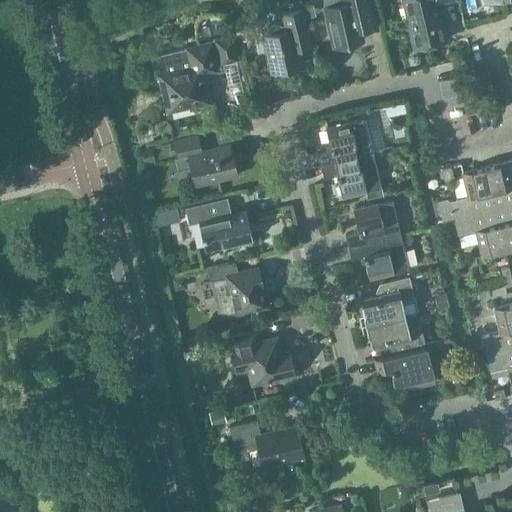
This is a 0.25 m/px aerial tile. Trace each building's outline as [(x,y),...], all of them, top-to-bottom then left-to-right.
[(323,0),(323,4),(323,7),(332,47),(362,40),(360,31),(373,27),(374,27),(370,12),(367,0),(323,0)] [(449,0),(401,0),(413,48),(446,40),(437,3),(449,0)] [(309,4),(303,5),(306,18),(315,16),(313,6),(309,4)] [(261,28),(263,35),(272,73),(298,67),(296,59),(299,59),(297,50),(311,47),(301,9),(281,14),(284,25),(282,26),(278,24),(261,28)] [(186,50),(155,57),(159,75),(168,110),(207,101),(200,74),(216,70),(222,69),(221,63),(236,59),(231,36),(214,39),(215,41),(209,43),(186,48),(186,50)] [(405,113),(403,103),(384,108),(386,118),(405,113)] [(317,153),(320,165),(372,153),(364,119),(325,128),(330,150),(317,153)] [(146,128),(136,131),(139,143),(150,140),(146,128)] [(194,185),(236,176),(229,144),(200,151),(196,135),(173,141),(177,157),(187,155),(194,185)] [(150,148),(142,150),(145,164),(153,162),(150,148)] [(320,165),(323,178),(336,175),(341,197),(365,191),(380,188),(372,153),(320,165)] [(484,167),(494,208),(511,203),(511,183),(507,162),(484,167)] [(453,218),(494,208),(484,167),(462,172),(467,196),(449,201),(445,198),(437,200),(442,220),(453,218)] [(453,179),(450,167),(441,169),(444,181),(453,179)] [(380,188),(365,191),(366,198),(382,194),(380,188)] [(221,198),(184,207),(188,224),(198,222),(205,251),(252,240),(245,209),(225,214),(221,198)] [(344,235),(347,247),(400,235),(392,200),(352,210),(357,232),(344,235)] [(503,250),(511,247),(511,203),(494,208),(503,250)] [(503,250),(494,208),(453,218),(457,235),(475,231),(481,255),(503,250)] [(164,209),(155,211),(158,224),(167,222),(164,209)] [(347,247),(350,259),(363,256),(368,279),(408,269),(400,235),(347,247)] [(219,317),(235,313),(267,306),(258,268),(237,273),(234,262),(206,269),(209,280),(211,280),(219,317)] [(502,278),(510,276),(508,267),(499,269),(502,278)] [(183,276),(172,278),(174,291),(186,289),(183,276)] [(510,276),(502,278),(504,287),(511,285),(510,276)] [(365,324),(404,314),(401,299),(413,296),(409,277),(381,283),(384,293),(360,299),(365,324)] [(443,293),(434,295),(438,309),(446,307),(443,293)] [(484,354),(511,346),(511,303),(493,308),(499,332),(480,336),(484,354)] [(398,353),(425,347),(420,327),(408,330),(404,314),(365,324),(371,348),(395,342),(398,353)] [(258,342),(255,331),(228,337),(234,363),(246,360),(252,383),(294,373),(288,352),(279,354),(275,338),(258,342)] [(511,346),(484,354),(488,371),(507,367),(511,389),(511,346)] [(426,347),(425,347),(398,353),(374,359),(377,372),(390,369),(395,391),(434,382),(426,347)] [(493,391),(494,399),(504,397),(502,388),(493,391)] [(203,396),(197,398),(200,408),(211,405),(208,395),(203,396)] [(222,409),(208,412),(212,425),(225,421),(222,409)] [(259,433),(256,419),(229,426),(235,453),(258,448),(262,466),(303,456),(295,425),(259,433)] [(437,482),(423,486),(425,494),(439,491),(437,482)] [(426,499),(429,511),(461,511),(456,492),(457,492),(457,491),(426,498),(426,499)]
